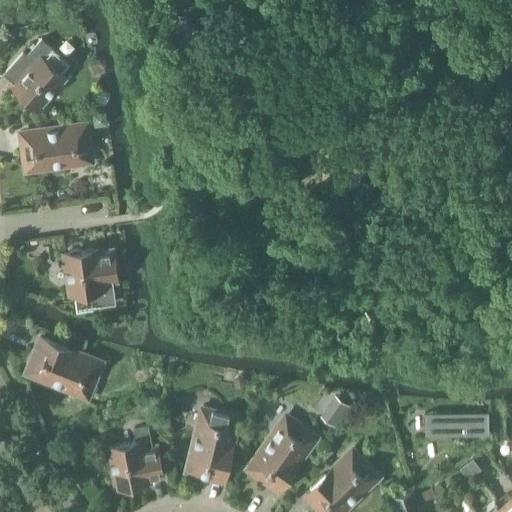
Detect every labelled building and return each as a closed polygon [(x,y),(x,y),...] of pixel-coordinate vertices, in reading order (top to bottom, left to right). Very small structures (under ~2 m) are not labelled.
[(35,105),(37,107),(65,77),(62,74),(71,64),(42,38),(27,55),(23,52),(4,73),(16,84),(13,86),(24,96),(24,97),(24,99),(25,100),(26,101),(26,103),(28,104),(29,104),(30,105),(32,105),(33,105),(35,105)] [(106,112),(93,114),(94,123),(98,127),(107,126),(106,112)] [(64,164),(65,163),(92,159),(87,125),(21,134),(26,168),(53,164),(54,165),(55,166),(56,166),(58,166),(59,166),(60,166),(62,165),(63,165),(64,164)] [(97,249),(83,251),(81,250),(80,249),(79,249),(78,248),(76,248),(75,249),(73,249),(72,250),(71,251),(70,252),(69,253),(66,253),(71,294),(75,293),(77,307),(115,302),(121,301),(119,289),(114,290),(112,279),(117,279),(113,250),(98,252),(97,249)] [(60,385),(61,384),(89,395),(101,363),(66,349),(67,347),(40,337),(27,370),(52,380),(52,381),(53,382),(53,383),(54,384),(55,384),(56,385),(58,385),(59,385),(60,385)] [(235,378),(234,384),(236,388),(240,388),(245,386),(247,386),(247,380),(245,380),(246,380),(243,376),(238,375),(235,378)] [(333,398),(321,415),(337,426),(351,406),(341,399),(335,395),(333,398)] [(194,445),(195,446),(189,472),(224,481),(231,453),(228,453),(237,416),(204,408),(198,434),(197,435),(196,436),(195,437),(194,438),(194,439),(194,441),(194,442),(194,443),(194,445)] [(488,411),(425,412),(425,435),(489,434),(488,411)] [(249,469),(279,490),(295,467),(293,466),(315,435),(288,415),(272,437),(271,438),(269,438),(268,439),(267,439),(266,440),(266,442),(265,443),(265,444),(265,446),(265,447),(249,469)] [(134,484),(149,481),(148,477),(163,474),(158,446),(153,447),(149,425),(134,427),(137,441),(109,447),(117,487),(121,486),(123,488),(125,488),(126,489),(127,489),(128,489),(130,488),(131,488),(132,487),(133,486),(134,485),(134,484)] [(358,493),(378,474),(354,450),(327,476),(325,474),(305,494),(322,511),(338,511),(350,501),(351,501),(352,501),(354,501),(355,500),(356,499),(357,498),(357,497),(358,496),(358,494),(358,493)] [(473,458),(467,462),(475,473),(481,468),(473,458)] [(467,462),(460,467),(468,478),(475,473),(467,462)] [(438,482),(431,487),(437,494),(443,489),(438,482)] [(398,511),(419,511),(413,491),(394,497),(398,511)] [(511,511),(511,493),(499,504),(505,511),(511,511)]
